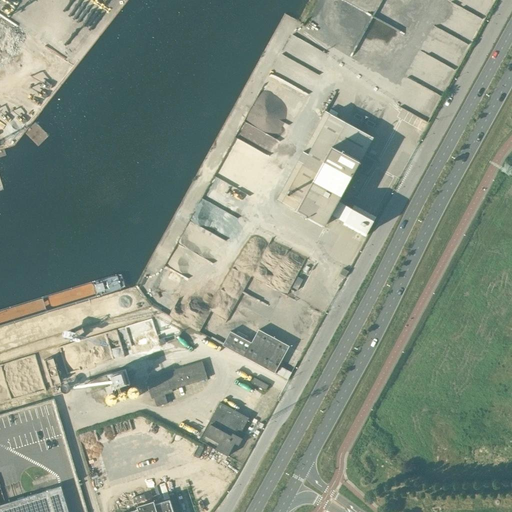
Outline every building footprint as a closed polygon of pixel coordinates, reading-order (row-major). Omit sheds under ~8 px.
[(250,94),(235,150),(246,152),(246,156),(257,159),(271,157),(281,144),(279,126),(291,125),(302,111),(301,105),(319,82),(318,70),(300,65),(291,76),(286,76),(282,81),(287,85),(279,86),(270,97),(260,94),(261,101),(265,104),(261,109),(262,110),(261,115),(257,112),(257,109),(252,110),(256,113),(253,125),(250,94)] [(388,99),(428,120),(441,95),(401,74),(388,99)] [(303,147),(280,201),(329,222),(331,217),(369,233),(377,214),(343,199),(357,168),(370,174),(377,158),(366,154),(376,131),(325,109),(308,149),(303,147)] [(224,247),(239,216),(199,197),(165,268),(163,267),(146,301),(194,324),(204,304),(229,317),(249,276),(223,263),(213,258),(219,245),(224,247)] [(346,276),(349,271),(343,268),(340,274),(346,276)] [(230,330),(223,343),(275,372),(290,345),(259,328),(251,342),(247,339),(248,336),(238,331),(236,333),(230,330)] [(0,382),(0,396),(46,394),(45,384),(50,384),(50,375),(55,375),(55,369),(32,370),(31,362),(32,362),(31,356),(26,356),(27,370),(14,371),(14,378),(6,378),(5,373),(0,373),(0,382),(0,383),(0,382)] [(167,375),(147,381),(152,398),(154,397),(157,406),(168,403),(165,394),(172,392),(171,388),(206,377),(201,362),(166,373),(167,375)] [(280,365),(277,372),(288,378),(291,371),(280,365)] [(126,369),(115,371),(117,381),(128,379),(126,369)] [(113,399),(145,389),(141,377),(109,387),(113,399)] [(255,377),(252,382),(266,390),(269,385),(255,377)] [(210,420),(199,439),(228,455),(235,443),(239,445),(243,438),(210,420)] [(197,484),(191,486),(195,496),(203,494),(202,489),(199,490),(197,484)] [(0,511),(66,511),(59,487),(0,505),(0,511)] [(140,511),(171,511),(169,503),(157,507),(155,501),(138,506),(140,511)]
